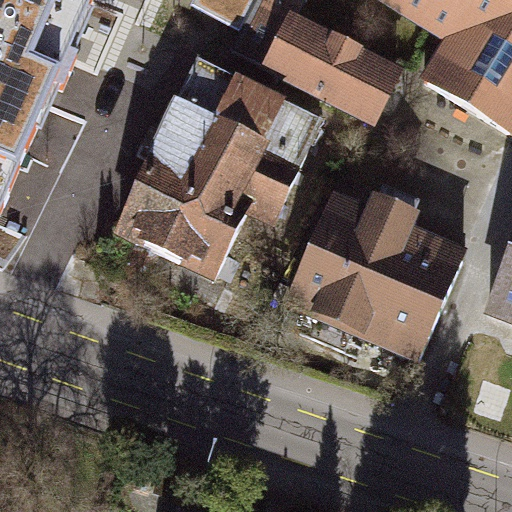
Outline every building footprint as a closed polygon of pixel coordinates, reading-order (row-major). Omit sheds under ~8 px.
[(0,0),(0,223),(97,0),(0,0)] [(258,0),(232,52),(267,69),(263,75),(379,132),(407,72),(302,19),(310,0),(258,0)] [(511,0),(358,0),(445,47),(423,85),(511,138),(511,0)] [(327,125),(198,62),(115,239),(218,289),(248,220),(278,234),(327,125)] [(423,369),(472,256),(417,232),(423,219),(375,199),(370,211),(336,197),(286,308),(423,369)] [(511,252),(487,321),(511,329),(511,252)]
